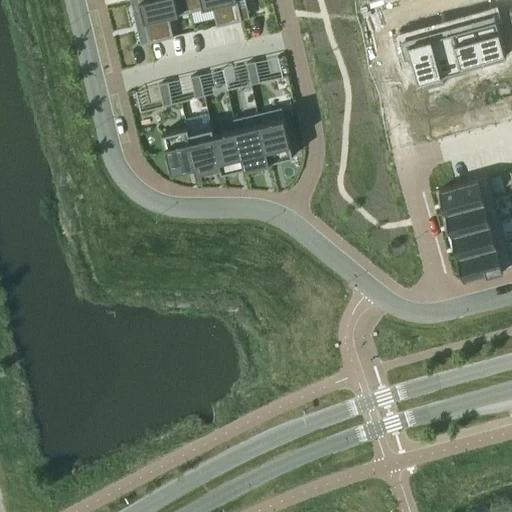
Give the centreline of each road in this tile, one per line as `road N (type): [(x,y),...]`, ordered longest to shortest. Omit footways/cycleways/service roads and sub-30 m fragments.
road 1 (tertiary): [(511,362),(292,430),(137,511)]
road 2 (residential): [(73,0),(109,149),(127,185),(165,207),(258,211),(290,222)]
road 3 (tertiary): [(190,511),(310,451),(511,388)]
road 4 (residential): [(290,222),(315,152),(282,0)]
road 5 (residential): [(511,294),(439,313),(405,311),(329,255)]
